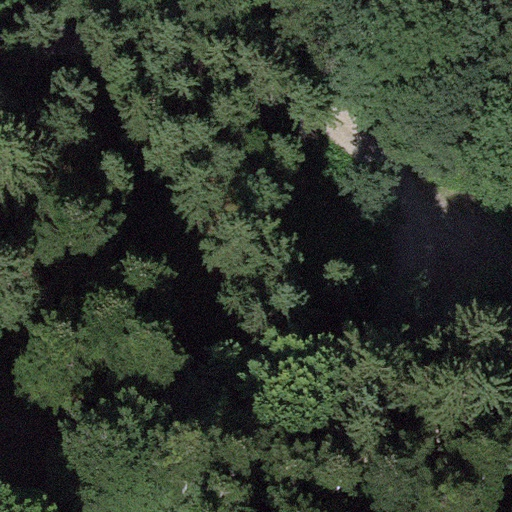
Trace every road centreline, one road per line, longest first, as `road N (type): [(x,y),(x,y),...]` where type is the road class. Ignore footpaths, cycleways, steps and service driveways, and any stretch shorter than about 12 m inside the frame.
road 1 (track): [(0,418),(49,402),(366,401),(435,346),(455,310),(456,269),(423,183),(316,103),(203,69),(0,59)]
road 2 (track): [(511,361),(366,401)]
